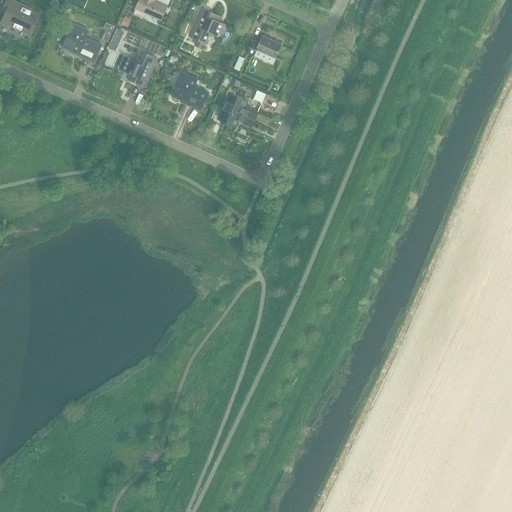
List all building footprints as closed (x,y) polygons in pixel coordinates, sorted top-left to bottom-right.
[(26,33),(30,34),(38,15),(30,11),(31,9),(9,0),(6,0),(3,9),(7,11),(2,22),(13,27),(14,24),(27,30),(26,33)] [(168,0),(138,0),(135,8),(160,19),(168,0)] [(210,31),(221,36),(226,25),(215,20),(217,15),(201,8),(189,35),(197,38),(194,44),(203,48),(210,31)] [(76,55),(84,58),(92,41),(84,37),(87,30),(72,23),(65,37),(66,38),(63,46),(76,53),(76,55)] [(274,58),(281,44),(262,35),(258,44),(252,41),(246,52),(253,55),(256,50),(274,58)] [(129,78),(144,85),(156,57),(140,50),(135,62),(124,56),(119,68),(125,71),(122,78),(128,80),(129,78)] [(245,58),(240,56),(234,68),(240,70),(245,58)] [(185,104),(200,110),(208,92),(193,86),(197,79),(182,72),(175,86),(176,87),(172,95),(186,102),(185,104)] [(238,120),(251,126),(257,112),(244,106),(247,100),(229,92),(222,108),(226,110),(222,120),(235,126),(238,120)]
